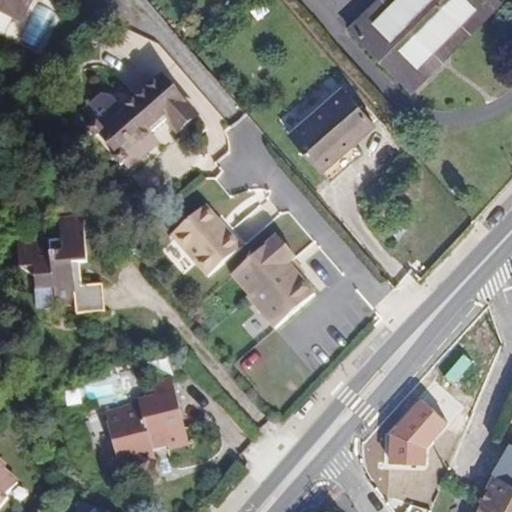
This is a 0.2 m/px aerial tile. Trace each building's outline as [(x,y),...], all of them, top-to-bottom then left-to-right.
[(0,0),(0,11),(17,20),(26,0),(0,0)] [(380,0),(350,31),(412,93),(501,4),(496,0),(380,0)] [(0,11),(0,33),(8,38),(17,20),(0,11)] [(102,99),(82,117),(92,128),(88,132),(94,140),(97,136),(116,158),(113,160),(119,167),(123,164),(127,170),(143,156),(135,148),(148,137),(165,121),(173,130),(191,115),(160,79),(132,103),(125,95),(112,92),(110,101),(102,99)] [(351,149),(375,128),(343,90),(290,136),(329,181),(357,156),(351,149)] [(191,115),(173,130),(176,134),(194,118),(191,115)] [(156,145),(148,137),(135,148),(143,156),(156,145)] [(204,208),(170,237),(206,278),(240,248),(226,233),(224,234),(215,225),(217,223),(204,208)] [(89,266),(84,217),(59,219),(60,232),(45,234),(45,242),(18,244),(20,272),(34,270),(36,292),(54,290),(56,312),(78,310),(76,290),(74,268),(89,266)] [(245,244),(231,229),(226,233),(240,248),(245,244)] [(294,258),(275,237),(230,277),(248,297),(246,299),(274,329),(313,295),(298,278),(286,265),(291,261),(294,258)] [(104,287),(76,290),(78,310),(78,317),(106,314),(104,287)] [(39,313),(56,312),(54,290),(36,292),(39,313)] [(155,397),(175,391),(171,377),(151,383),(155,397)] [(105,414),(121,472),(138,468),(142,484),(161,478),(155,457),(160,447),(169,445),(171,452),(190,446),(189,441),(179,445),(176,436),(186,433),(175,391),(155,397),(138,402),(138,405),(105,414)] [(511,446),(495,476),(511,486),(511,446)] [(0,508),(9,498),(6,496),(18,482),(3,469),(5,466),(0,460),(0,508)] [(481,503),(495,511),(511,511),(511,486),(495,476),(487,492),(481,503)] [(495,511),(481,503),(476,511),(495,511)]
